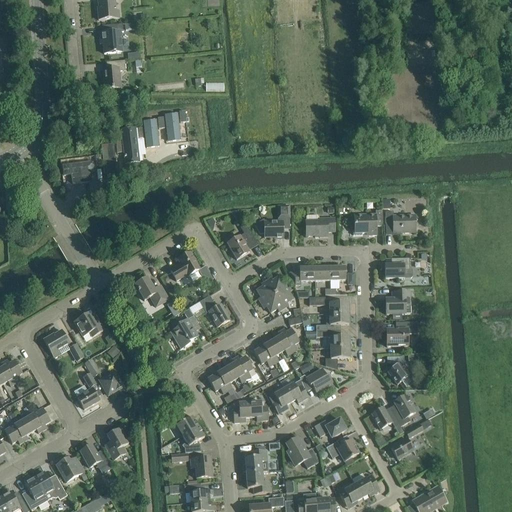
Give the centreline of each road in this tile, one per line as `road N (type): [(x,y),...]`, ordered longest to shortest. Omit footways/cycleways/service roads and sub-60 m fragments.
road 1 (residential): [(223,441),(186,374),(249,326),(229,284)]
road 2 (residential): [(229,284),(201,236),(191,233),(99,285)]
road 3 (tertiary): [(20,153),(42,118),(36,0)]
road 4 (residential): [(344,397),(367,381),(364,251)]
road 5 (residential): [(55,211),(100,194),(167,150),(187,147)]
road 6 (residential): [(229,284),(280,253),(364,251)]
road 7 (residential): [(223,441),(273,437),(344,397)]
